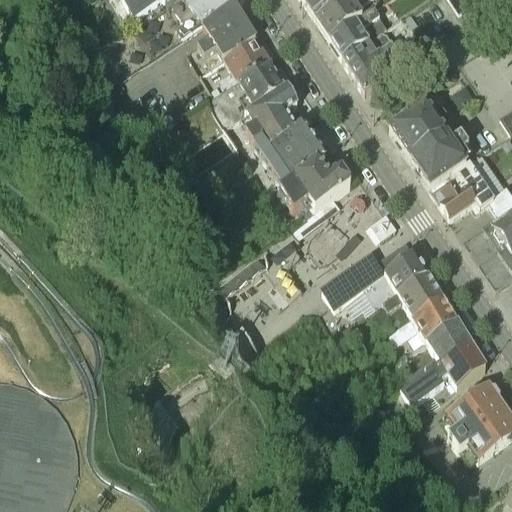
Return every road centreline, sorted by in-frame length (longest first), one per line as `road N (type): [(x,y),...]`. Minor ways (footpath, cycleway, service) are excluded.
road 1 (secondary): [(511,349),(351,121)]
road 2 (residential): [(351,121),(511,14)]
road 3 (secondary): [(351,121),(272,0)]
